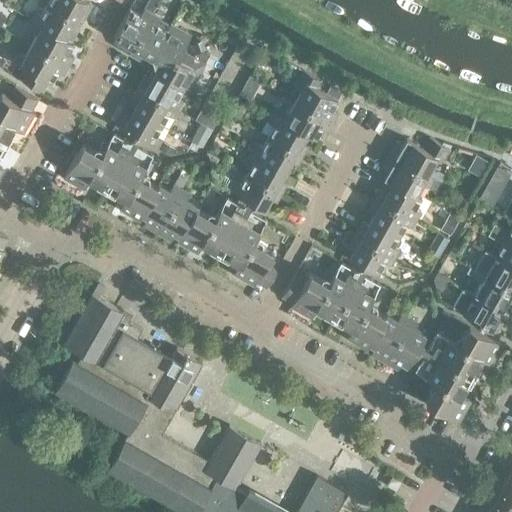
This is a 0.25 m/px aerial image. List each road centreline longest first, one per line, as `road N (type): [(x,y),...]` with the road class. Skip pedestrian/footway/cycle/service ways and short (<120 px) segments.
road 1 (residential): [(449,453),(389,420),(379,395),(350,377),(331,378),(279,348),(252,319)]
road 2 (residential): [(0,208),(124,0)]
road 3 (residential): [(252,319),(118,241),(47,248)]
road 4 (residential): [(252,319),(359,134)]
